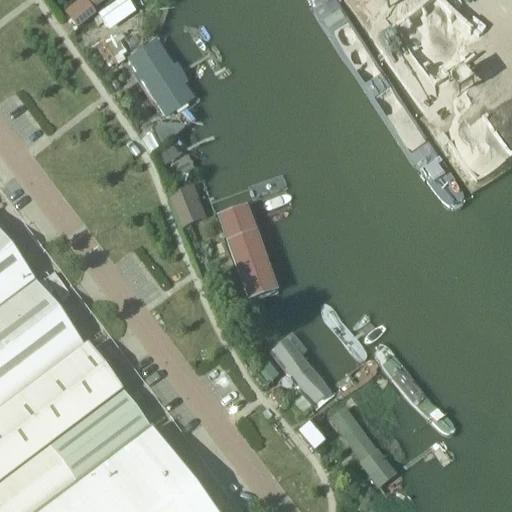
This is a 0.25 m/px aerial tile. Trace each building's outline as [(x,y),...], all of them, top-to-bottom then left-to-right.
[(98,46),(95,48),(108,69),(115,64),(102,44),(98,46)] [(171,151),(157,159),(163,170),(177,163),(171,151)] [(189,186),(168,202),(172,211),(193,195),(189,186)] [(224,205),(210,211),(235,272),(249,266),(224,205)] [(0,412),(81,351),(0,242),(0,412)] [(287,345),(272,357),(316,412),(332,398),(287,345)] [(0,415),(0,485),(43,454),(116,398),(82,353),(9,409),(0,415)] [(270,384),(260,372),(255,376),(265,388),(270,384)] [(0,511),(46,511),(146,437),(118,400),(44,456),(0,488),(0,511)] [(336,410),(322,419),(378,495),(390,487),(336,410)] [(307,425),(297,434),(312,453),(322,444),(307,425)] [(202,511),(146,437),(46,511),(202,511)]
